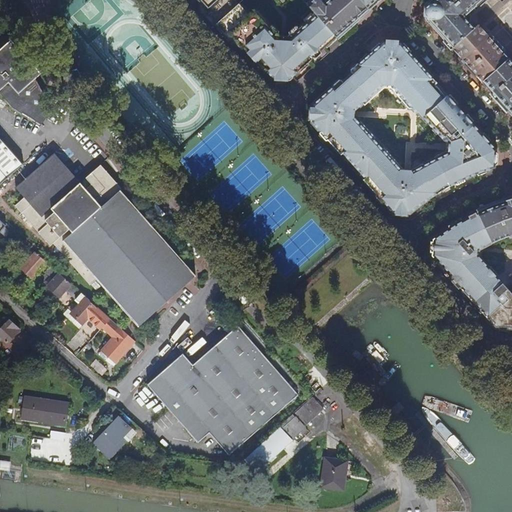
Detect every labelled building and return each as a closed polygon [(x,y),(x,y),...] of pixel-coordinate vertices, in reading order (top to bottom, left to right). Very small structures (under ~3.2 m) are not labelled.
[(215,26),(216,25),(239,4),(238,3),(235,0),(196,0),(210,15),(207,18),(215,26)] [(313,0),(307,6),(315,14),(336,38),(360,16),(378,0),(313,0)] [(511,115),(511,62),(502,52),(504,50),(490,35),(488,36),(483,31),(478,25),(474,29),(468,22),(469,20),(470,17),(469,15),(468,12),(472,9),(474,11),(487,0),(430,0),(428,2),(428,11),(427,20),(459,56),(464,62),(497,99),(511,115)] [(290,78),(316,55),(292,29),(289,33),(288,34),(289,35),(287,37),(286,41),(279,41),(280,37),(277,34),(278,33),(272,26),(270,26),(269,27),(254,11),(249,15),(239,4),(216,25),(234,45),(235,43),(242,50),(245,48),(271,76),(274,73),(287,74),(290,78)] [(292,29),(316,55),(336,38),(315,14),(298,29),(296,27),(295,27),(292,29)] [(25,69),(35,80),(41,74),(11,39),(4,45),(15,57),(25,69)] [(432,83),(430,81),(432,79),(413,57),(400,43),(384,43),(351,71),(351,73),(353,75),(344,84),(342,81),(340,81),(313,105),(312,122),(340,154),(342,153),(348,160),(350,159),(359,169),(357,170),(363,177),(362,179),(391,212),(408,213),(427,198),(443,189),(442,186),(447,184),(448,186),(462,179),(474,174),(494,167),(495,150),(494,148),(466,117),(447,95),(444,97),(439,91),(435,94),(431,88),(432,83)] [(0,70),(15,57),(4,45),(0,48),(0,70)] [(45,97),(35,80),(25,69),(15,57),(0,70),(0,96),(6,104),(8,105),(11,108),(18,112),(20,113),(23,114),(27,117),(40,126),(44,119),(46,117),(47,117),(48,116),(49,115),(50,114),(51,113),(52,111),(52,109),(52,108),(54,105),(50,103),(51,101),(45,97)] [(436,83),(432,79),(430,81),(432,83),(431,88),(435,94),(439,91),(434,85),(436,83)] [(0,184),(22,165),(1,143),(0,144),(0,184)] [(79,185),(52,157),(14,192),(25,203),(14,213),(50,249),(53,248),(56,250),(55,252),(90,289),(97,283),(139,328),(195,277),(97,169),(79,185)] [(511,197),(505,200),(486,207),(465,217),(454,225),(453,225),(448,228),(432,239),(431,257),(496,329),(511,329),(511,197)] [(17,236),(0,221),(0,235),(1,235),(2,233),(11,241),(12,241),(17,236)] [(31,279),(45,264),(35,255),(32,253),(28,258),(31,260),(21,270),(31,279)] [(50,267),(49,265),(41,274),(42,276),(50,267)] [(81,294),(78,292),(70,285),(69,286),(58,276),(59,275),(50,267),(42,276),(39,280),(44,285),(50,278),(54,281),(48,287),(60,299),(66,292),(76,300),(81,294)] [(57,302),(60,299),(48,287),(45,291),(57,302)] [(32,288),(25,295),(30,300),(37,292),(32,288)] [(85,298),(81,294),(76,300),(67,310),(69,312),(78,301),(80,303),(84,299),(85,298)] [(96,310),(84,299),(80,303),(78,301),(69,312),(83,325),(91,317),(93,314),(96,310)] [(106,328),(111,321),(105,316),(95,328),(99,332),(104,327),(106,328)] [(0,341),(3,339),(8,344),(16,335),(19,331),(13,327),(14,326),(8,321),(0,329),(0,341)] [(116,363),(134,342),(111,321),(106,328),(104,329),(115,339),(103,352),(108,357),(116,363)] [(231,456),(300,394),(283,375),(239,326),(194,366),(183,354),(148,386),(199,443),(211,432),(222,444),(231,456)] [(95,337),(99,332),(95,328),(91,333),(95,337)] [(101,376),(107,370),(95,359),(90,365),(101,376)] [(61,427),(65,405),(20,399),(17,420),(61,427)] [(305,427),(322,411),(311,400),(294,415),(305,427)] [(117,419),(92,446),(108,461),(124,443),(122,441),(124,439),(122,437),(129,430),(117,419)] [(291,439),(303,428),(294,419),(283,430),(291,439)] [(255,475),(290,442),(279,430),(244,462),(255,475)] [(61,441),(62,434),(47,432),(46,439),(61,441)] [(341,480),(344,462),(323,459),(318,490),(341,493),(344,480),(341,480)] [(0,470),(8,472),(9,465),(1,464),(0,468),(0,470)]
